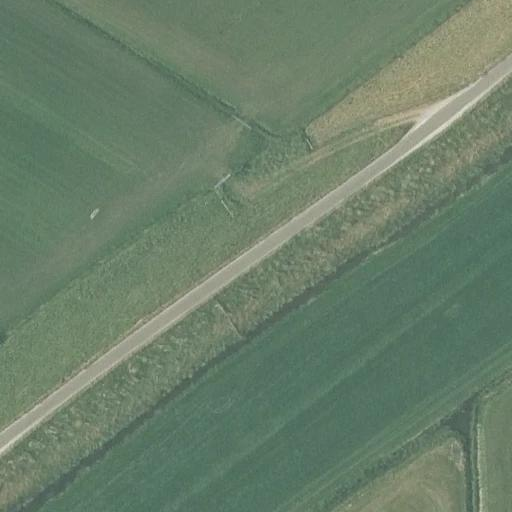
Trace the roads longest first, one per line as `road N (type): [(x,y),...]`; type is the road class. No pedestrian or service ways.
road 1 (unclassified): [(0,442),(511,59)]
road 2 (track): [(203,166),(229,190),(250,187),(383,127),(452,107)]
